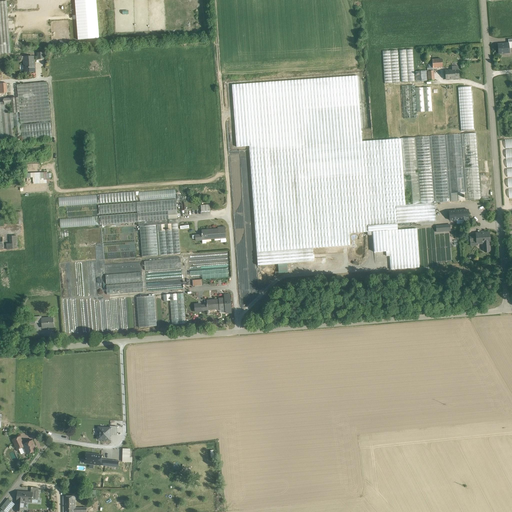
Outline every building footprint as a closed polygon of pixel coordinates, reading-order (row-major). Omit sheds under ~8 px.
[(75,0),(77,39),(99,38),(96,0),(75,0)] [(7,1),(0,1),(0,53),(10,53),(7,1)] [(508,44),(498,44),(498,54),(509,53),(508,44)] [(412,49),(399,50),(401,82),(414,82),(412,49)] [(397,50),(382,51),(384,84),(400,83),(397,50)] [(33,57),(24,57),(24,72),(35,71),(34,68),(33,68),(33,57)] [(442,58),(432,58),(433,67),(443,66),(442,58)] [(457,66),(452,67),(452,70),(445,71),(446,79),(458,78),(458,70),(457,70),(457,66)] [(426,71),(415,71),(416,82),(427,81),(426,71)] [(228,145),(251,144),(260,265),(314,262),(313,248),(312,248),(306,178),(344,175),(342,143),(361,141),(356,75),(223,86),(228,145)] [(47,82),(17,85),(18,97),(4,99),(4,100),(3,100),(3,102),(4,101),(4,102),(0,102),(0,141),(52,138),(51,123),(47,82)] [(430,84),(415,85),(417,110),(432,109),(430,84)] [(415,85),(402,86),(404,119),(417,118),(415,85)] [(471,87),(458,87),(461,131),(474,130),(471,87)] [(401,139),(381,140),(361,141),(342,143),(344,175),(306,178),(312,248),(313,248),(350,245),(349,233),(388,231),(398,230),(397,224),(428,221),(429,222),(435,221),(434,203),(481,200),(481,199),(481,197),(476,133),(401,139)] [(33,178),(33,184),(50,183),(50,179),(47,179),(46,172),(30,173),(31,178),(33,178)] [(99,194),(100,203),(136,200),(136,191),(99,194)] [(137,202),(138,226),(178,223),(177,199),(137,202)] [(101,205),(101,214),(137,211),(136,202),(101,205)] [(468,210),(449,211),(450,220),(468,219),(468,210)] [(15,213),(4,214),(5,224),(16,223),(16,224),(21,224),(21,212),(15,212),(15,213)] [(101,216),(102,225),(138,222),(137,213),(101,216)] [(99,226),(98,216),(60,218),(61,228),(99,226)] [(180,254),(178,224),(158,225),(160,255),(180,254)] [(159,255),(157,225),(139,226),(141,257),(159,255)] [(227,228),(203,229),(203,234),(196,234),(197,241),(203,241),(203,239),(228,238),(227,228)] [(398,230),(388,231),(390,270),(419,268),(417,229),(398,230)] [(489,233),(484,233),(483,232),(481,233),(480,233),(476,234),(476,236),(477,244),(483,243),(483,251),(485,252),(489,252),(490,250),(489,243),(490,243),(489,233)] [(181,259),(144,261),(145,270),(181,268),(181,259)] [(7,262),(1,263),(3,287),(9,286),(8,269),(8,268),(7,262)] [(287,270),(287,268),(287,267),(286,265),(284,264),(283,264),(281,264),(280,265),(279,267),(279,268),(279,270),(280,271),(281,272),(283,272),(284,272),(286,271),(287,270)] [(202,275),(202,279),(228,277),(228,269),(190,271),(190,276),(202,275)] [(142,272),(106,275),(106,284),(143,281),(142,272)] [(161,283),(161,290),(182,287),(182,281),(161,283)] [(143,283),(106,285),(107,294),(143,292),(143,283)] [(186,324),(183,293),(163,295),(164,301),(171,301),(172,325),(186,324)] [(233,313),(232,293),(225,293),(225,298),(220,299),(220,310),(227,310),(227,313),(233,313)] [(157,326),(154,295),(136,297),(139,327),(157,326)] [(220,299),(209,299),(209,310),(220,310),(220,299)] [(202,303),(196,303),(197,312),(203,312),(203,310),(209,310),(208,304),(202,304),(202,303)] [(41,319),(41,323),(42,328),(54,327),(53,318),(41,319)] [(111,429),(97,428),(96,440),(110,441),(111,429)] [(20,437),(13,440),(17,449),(23,447),(22,444),(23,444),(20,437)] [(32,441),(24,444),(25,448),(27,454),(33,452),(32,450),(36,449),(32,441)] [(111,460),(101,459),(102,455),(90,454),(91,450),(87,449),(85,463),(100,465),(111,466),(111,460)] [(31,492),(18,491),(17,501),(16,510),(23,510),(24,502),(38,503),(38,491),(31,491),(31,492)] [(75,496),(64,497),(64,508),(75,508),(75,496)] [(15,504),(8,499),(5,503),(11,508),(15,504)] [(8,511),(11,508),(5,503),(1,508),(3,509),(5,511),(8,511)]
